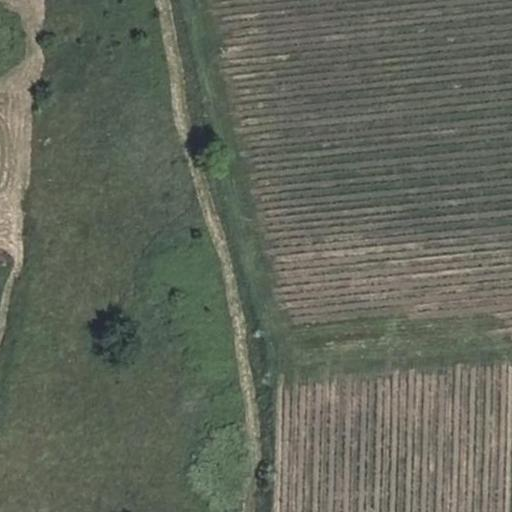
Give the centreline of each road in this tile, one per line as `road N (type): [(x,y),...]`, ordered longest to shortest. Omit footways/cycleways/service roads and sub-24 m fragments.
road 1 (track): [(511,354),(270,380),(187,0)]
road 2 (track): [(0,226),(125,226),(232,207)]
road 3 (track): [(270,380),(265,511)]
